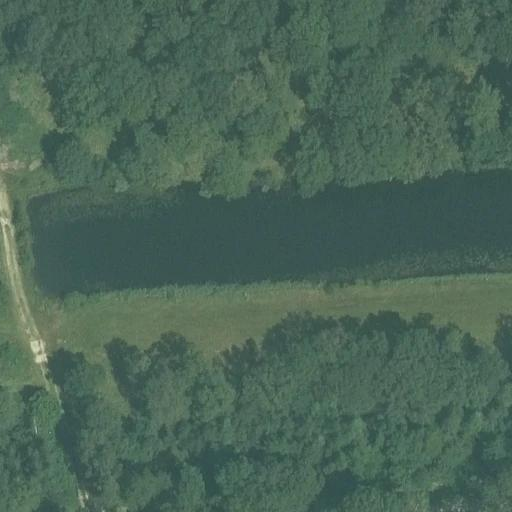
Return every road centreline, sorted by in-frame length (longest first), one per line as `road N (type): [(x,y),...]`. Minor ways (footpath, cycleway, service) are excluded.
road 1 (track): [(88,511),(0,229)]
road 2 (track): [(380,511),(511,503)]
